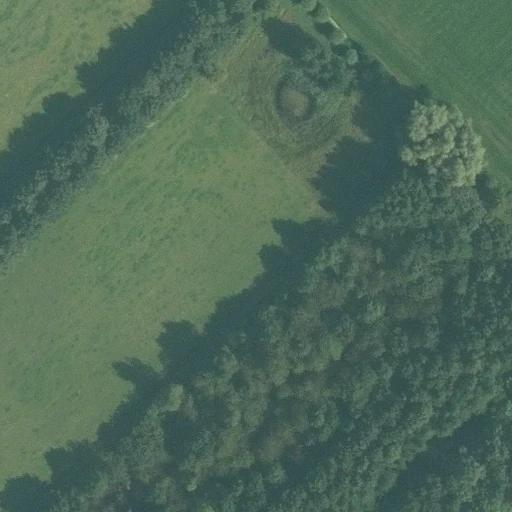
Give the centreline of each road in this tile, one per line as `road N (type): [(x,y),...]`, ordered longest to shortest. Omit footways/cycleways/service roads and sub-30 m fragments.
road 1 (track): [(35,511),(414,148)]
road 2 (track): [(476,210),(327,359),(280,366),(267,379),(239,511)]
road 3 (track): [(274,0),(511,239)]
road 4 (track): [(243,0),(0,226)]
road 5 (track): [(511,346),(341,511)]
